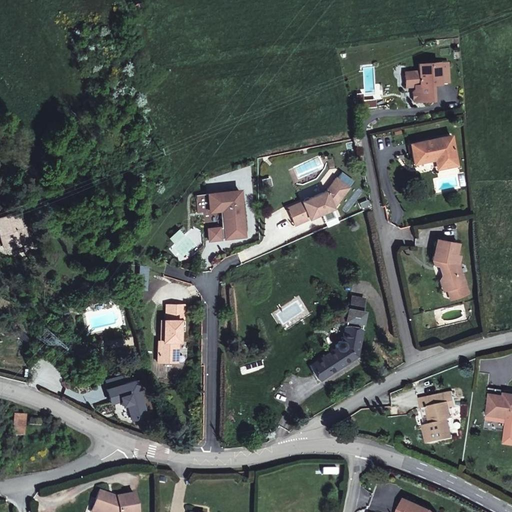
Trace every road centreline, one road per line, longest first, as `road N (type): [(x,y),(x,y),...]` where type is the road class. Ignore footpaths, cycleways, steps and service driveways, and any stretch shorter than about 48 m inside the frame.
road 1 (residential): [(414,373),(362,130)]
road 2 (unclassified): [(307,446),(385,455),(509,511)]
road 3 (residential): [(211,459),(222,270)]
road 4 (unclassified): [(0,384),(125,440)]
road 5 (residential): [(0,486),(82,467),(125,440)]
road 6 (unclassified): [(307,446),(317,424),(414,373)]
